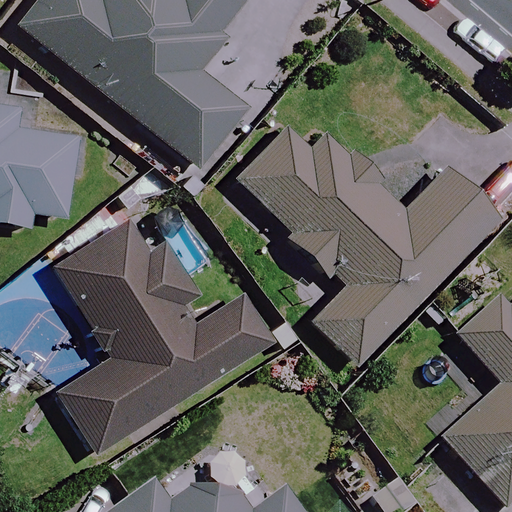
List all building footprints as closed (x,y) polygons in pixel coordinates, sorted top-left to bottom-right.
[(198,84),(221,55),(212,48),(244,8),(233,0),(38,0),(11,35),(192,179),(240,117),(198,84)] [(0,230),(23,234),(25,217),(58,222),(69,146),(6,136),(9,116),(0,114),(0,230)] [(303,154),(283,134),(232,187),(286,239),(282,244),(335,295),(304,326),(350,370),(489,225),(435,172),(398,210),(320,136),(303,154)] [(141,264),(119,229),(47,274),(104,366),(50,400),(87,459),(263,350),(234,303),(183,335),(170,313),(185,304),(156,255),(141,264)] [(511,511),(511,313),(466,358),(499,393),(438,450),(497,511),(511,511)] [(240,511),(230,497),(193,493),(167,511),(153,492),(123,511),(287,511),(280,501),(263,511),(240,511)]
